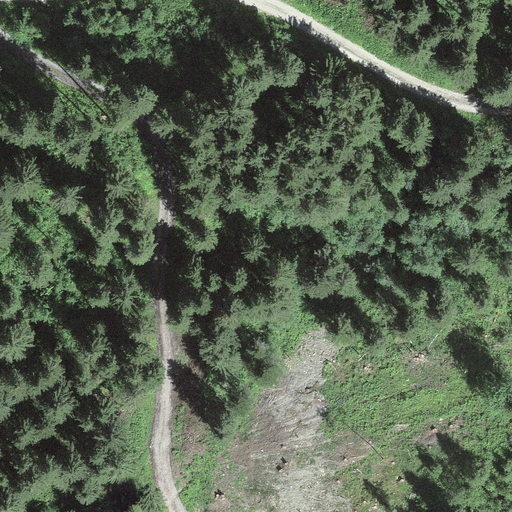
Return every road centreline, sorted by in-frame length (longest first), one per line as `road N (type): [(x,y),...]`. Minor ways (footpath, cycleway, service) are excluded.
road 1 (track): [(0,28),(146,131),(164,161),(169,401),(159,469),(178,511)]
road 2 (track): [(511,107),(412,88),(257,0)]
